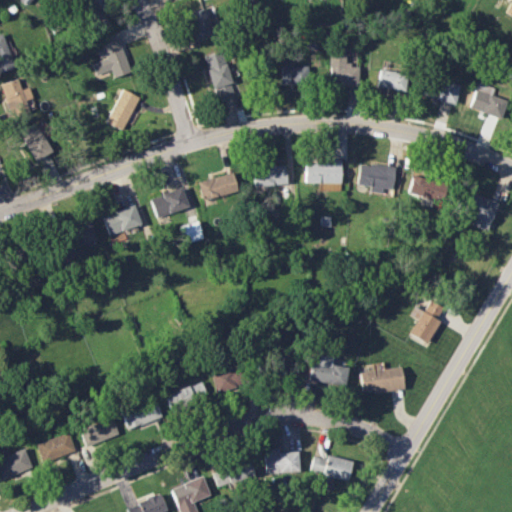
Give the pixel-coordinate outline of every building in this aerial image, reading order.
[(107,26),(94,0),(80,0),(77,2),(91,34),(107,26)] [(185,15),(196,41),(214,34),(203,8),(185,15)] [(0,71),(12,67),(1,33),(0,33),(0,71)] [(90,62),(94,74),(109,69),(112,77),(128,72),(117,40),(94,48),(98,59),(90,62)] [(212,96),(231,92),(222,51),(203,55),(212,96)] [(328,85),(356,86),(357,65),(344,64),(344,55),(328,55),(328,85)] [(279,67),(279,84),(307,83),(307,66),(279,67)] [(377,89),(404,91),(405,72),(378,70),(377,89)] [(454,103),(457,84),(424,78),(421,97),(454,103)] [(19,89),(16,79),(0,83),(8,116),(27,111),(24,100),(30,98),(27,87),(19,89)] [(493,87),(476,82),(468,109),(499,118),(505,100),(490,96),(493,87)] [(121,130),(136,97),(120,89),(104,122),(121,130)] [(17,131),(32,160),(49,152),(34,123),(17,131)] [(339,161),(304,160),(303,182),(317,183),(317,189),(338,189),(339,161)] [(355,184),(369,185),(368,191),(381,193),(381,187),(391,188),(393,167),(358,163),(355,184)] [(284,184),(283,165),(250,167),(251,186),(284,184)] [(235,191),(230,172),(195,181),(200,200),(235,191)] [(154,217),(185,206),(179,187),(147,197),(154,217)] [(463,192),(456,221),(488,228),(495,200),(463,192)] [(106,234),(138,224),(132,204),(100,215),(106,234)] [(74,247),(95,239),(87,220),(66,228),(74,247)] [(175,226),(181,244),(200,238),(195,220),(175,226)] [(425,342),(442,309),(427,301),(422,311),(412,306),(407,314),(415,318),(407,333),(425,342)] [(307,380),(343,387),(347,367),(330,364),(331,356),(318,354),(316,361),(311,360),(307,380)] [(295,378),(295,361),(268,362),(268,378),(295,378)] [(361,394),(402,388),(399,365),(358,372),(361,394)] [(213,391),(237,386),(233,366),(208,371),(213,391)] [(163,394),(169,410),(205,397),(199,381),(163,394)] [(119,409),(124,427),(158,417),(153,399),(119,409)] [(85,447),(116,433),(108,416),(77,430),(85,447)] [(35,441),(40,460),(73,452),(68,433),(35,441)] [(277,452),(277,448),(263,449),(264,473),(297,472),(297,451),(277,452)] [(0,456),(0,477),(30,468),(24,449),(0,456)] [(311,455),(308,472),(346,480),(350,460),(325,455),(325,458),(311,455)] [(210,468),(215,486),(252,477),(248,459),(210,468)] [(169,488),(177,511),(195,511),(191,501),(207,495),(200,476),(169,488)] [(161,511),(164,511),(158,494),(124,506),(126,511),(161,511)]
